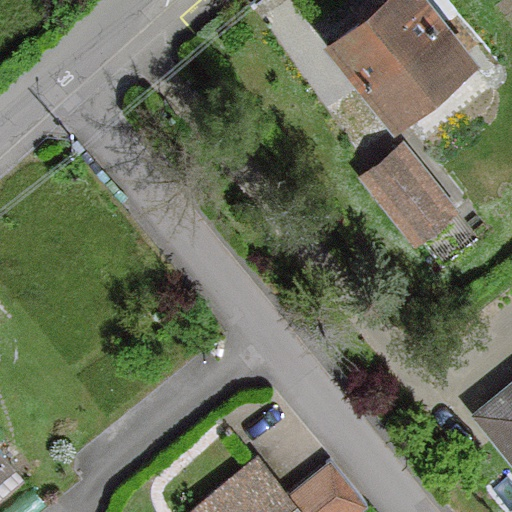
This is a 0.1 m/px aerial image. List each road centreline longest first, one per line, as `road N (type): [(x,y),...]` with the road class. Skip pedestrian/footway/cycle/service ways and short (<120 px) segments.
road 1 (residential): [(416,511),(57,73)]
road 2 (motorway): [(511,312),(206,511)]
